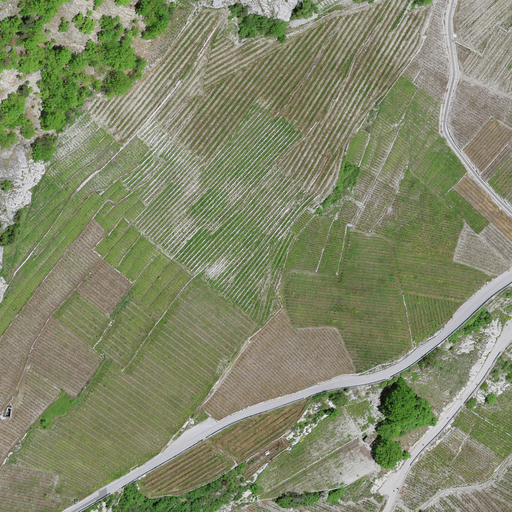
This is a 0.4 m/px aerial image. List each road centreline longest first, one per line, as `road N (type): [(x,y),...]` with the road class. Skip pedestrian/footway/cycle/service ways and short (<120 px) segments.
road 1 (unclassified): [(511,275),(398,370),(221,424),(70,511)]
road 2 (track): [(511,211),(469,166),(443,123),(454,72),(452,0)]
road 3 (unclassified): [(511,329),(405,465),(385,511)]
